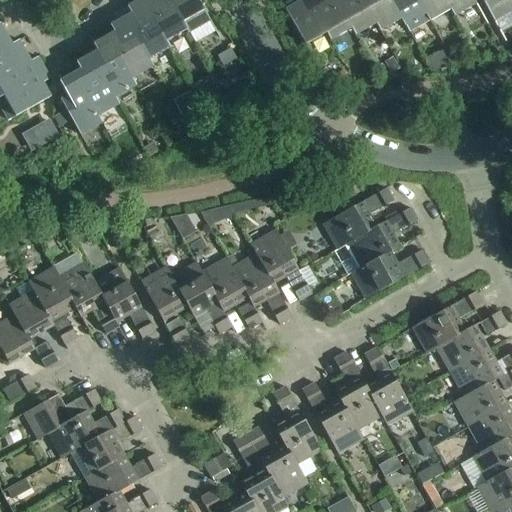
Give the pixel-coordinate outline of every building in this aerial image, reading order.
[(141,0),(127,9),(131,16),(139,29),(153,21),(165,43),(166,43),(187,31),(183,24),(182,24),(170,2),(156,10),(150,0),(141,0)] [(196,0),(150,0),(156,10),(170,2),(182,24),(183,24),(187,31),(189,35),(210,23),(196,0)] [(328,5),(324,0),(304,0),(285,11),(305,47),(326,35),(314,13),(328,5)] [(324,0),(328,5),(314,13),(326,35),(330,42),(351,30),(339,8),(353,0),(352,0),(324,0)] [(352,0),(353,0),(339,8),(351,30),(355,37),(375,26),(376,25),(364,3),(369,0),(352,0)] [(369,0),(364,3),(376,25),(375,26),(379,32),(400,21),(401,20),(389,0),(369,0)] [(389,0),(401,20),(400,21),(408,35),(429,23),(425,15),(426,15),(416,0),(389,0)] [(416,0),(426,15),(425,15),(429,23),(450,11),(451,11),(444,0),(416,0)] [(472,0),(444,0),(451,11),(450,11),(454,18),(476,6),(472,0)] [(480,0),(494,23),(511,12),(511,4),(509,0),(480,0)] [(110,27),(114,34),(122,48),(136,40),(149,62),(170,50),(166,43),(165,43),(153,21),(139,29),(131,16),(110,27)] [(0,71),(6,68),(0,58),(0,53),(12,46),(0,25),(0,71)] [(93,46),(97,53),(105,67),(119,59),(132,81),(132,80),(153,69),(149,62),(136,40),(122,48),(114,34),(93,46)] [(0,71),(0,99),(3,98),(2,98),(24,85),(16,71),(31,63),(19,42),(12,46),(0,53),(0,58),(6,68),(0,71)] [(494,45),(487,49),(491,58),(499,54),(494,45)] [(76,65),(80,72),(88,85),(102,77),(115,100),(115,99),(136,87),(132,80),(132,81),(119,59),(105,67),(97,53),(76,65)] [(384,63),(391,75),(399,70),(392,59),(384,63)] [(3,98),(0,99),(0,109),(8,123),(51,99),(31,63),(16,71),(24,85),(2,98),(3,98)] [(59,84),(67,98),(68,97),(71,104),(85,96),(98,118),(119,106),(115,99),(115,100),(102,77),(88,85),(80,72),(59,84)] [(212,76),(195,86),(202,99),(219,89),(212,76)] [(217,84),(222,93),(234,87),(231,82),(228,77),(227,78),(217,84)] [(195,95),(186,100),(192,111),(201,106),(195,95)] [(68,97),(67,98),(60,102),(80,137),(102,125),(98,118),(85,96),(71,104),(68,97)] [(61,114),(53,119),(59,129),(67,125),(61,114)] [(48,123),(34,131),(42,145),(57,137),(48,123)] [(129,171),(130,173),(137,170),(132,160),(125,164),(129,171)] [(339,192),(346,203),(356,197),(349,186),(339,192)] [(345,244),(346,246),(371,232),(371,231),(377,228),(370,216),(393,203),(386,191),(323,226),(336,249),(345,244)] [(390,221),(397,234),(417,223),(410,210),(390,221)] [(187,228),(182,218),(170,220),(178,233),(187,228)] [(96,230),(93,223),(79,223),(86,236),(96,230)] [(346,246),(360,270),(360,271),(385,257),(391,254),(395,252),(401,249),(386,223),(380,226),(377,228),(371,231),(371,232),(346,246)] [(163,238),(157,227),(146,233),(152,244),(163,238)] [(50,237),(45,229),(35,235),(40,243),(50,237)] [(250,247),(255,256),(256,256),(270,281),(271,280),(274,286),(286,279),(298,303),(311,296),(276,232),(250,247)] [(360,271),(360,270),(351,276),(365,301),(428,266),(421,253),(398,266),(391,254),(385,257),(360,271)] [(256,256),(255,256),(232,270),(231,270),(245,295),(248,301),(250,305),(250,304),(250,305),(251,305),(253,310),(278,296),(275,290),(276,290),(274,286),(271,280),(270,281),(256,256)] [(226,260),(202,274),(221,309),(220,309),(223,315),(248,301),(245,295),(231,270),(232,270),(226,260)] [(84,265),(59,279),(72,304),(71,305),(75,310),(77,314),(81,320),(92,313),(105,336),(119,329),(116,325),(113,319),(94,285),(94,284),(84,265)] [(184,304),(188,310),(193,319),(205,313),(218,336),(231,329),(223,315),(220,309),(221,309),(202,274),(196,265),(172,279),(171,279),(185,304),(184,304)] [(163,324),(188,310),(184,304),(185,304),(171,279),(172,279),(166,269),(141,284),(160,318),(163,324)] [(28,284),(33,294),(53,328),(56,333),(64,347),(77,340),(64,317),(75,310),(71,305),(72,304),(59,279),(54,270),(28,284)] [(119,271),(94,284),(94,285),(113,319),(116,325),(142,311),(119,271)] [(8,308),(14,317),(28,342),(29,341),(32,347),(56,333),(53,328),(33,294),(8,308)] [(426,356),(436,350),(460,336),(460,335),(466,332),(459,320),(482,307),(475,294),(412,330),(426,356)] [(292,319),(287,311),(281,300),(268,307),(279,327),(292,319)] [(261,324),(253,310),(251,305),(250,305),(250,304),(250,305),(237,312),(248,331),(261,324)] [(144,314),(143,315),(131,322),(142,341),(155,334),(144,314)] [(479,325),(486,338),(506,327),(499,314),(479,325)] [(8,366),(34,351),(32,347),(29,341),(28,342),(14,317),(0,325),(0,356),(3,355),(8,366)] [(165,327),(176,347),(189,340),(178,320),(165,327)] [(436,350),(450,375),(489,351),(475,327),(466,332),(460,335),(460,336),(436,350)] [(34,351),(45,371),(58,363),(47,343),(34,351)] [(364,357),(375,377),(388,370),(377,350),(364,357)] [(450,375),(463,399),(464,399),(488,386),(489,386),(494,383),(498,381),(498,380),(504,377),(489,351),(450,375)] [(337,398),(339,402),(343,408),(343,407),(357,432),(358,432),(381,418),(382,418),(369,393),(365,387),(363,383),(363,384),(346,355),(333,362),(346,385),(335,391),(338,398),(337,398)] [(511,371),(511,355),(500,362),(507,375),(511,371)] [(395,362),(388,365),(392,372),(398,368),(395,362)] [(498,380),(498,381),(505,393),(511,388),(511,371),(507,375),(504,377),(498,380)] [(390,373),(365,387),(369,393),(382,418),(381,418),(387,428),(413,413),(390,373)] [(2,392),(10,404),(10,405),(35,390),(28,377),(2,392)] [(454,404),(468,429),(508,407),(494,383),(489,386),(488,386),(464,399),(463,399),(454,404)] [(302,393),(313,412),(326,405),(315,385),(302,393)] [(412,394),(409,388),(403,392),(406,398),(412,394)] [(296,467),(321,453),(285,389),(272,397),(284,416),(286,419),(272,427),(283,446),(287,452),(288,451),(296,467)] [(38,442),(47,436),(81,416),(87,413),(101,405),(93,392),(64,409),(58,397),(23,416),(38,442)] [(343,408),(339,402),(315,416),(337,456),(363,441),(358,432),(357,432),(343,407),(343,408)] [(468,429),(482,454),(511,437),(511,413),(508,407),(468,429)] [(61,461),(71,456),(71,455),(125,426),(124,425),(117,412),(94,425),(87,413),(81,416),(47,436),(61,461)] [(71,455),(71,456),(84,480),(125,457),(118,445),(141,432),(134,419),(124,425),(125,426),(71,455)] [(258,430),(246,437),(257,456),(269,450),(258,430)] [(239,484),(244,493),(248,499),(249,499),(256,511),(282,511),(288,509),(283,500),(282,500),(262,466),(263,465),(259,460),(257,457),(257,456),(246,437),(233,444),(244,464),(245,464),(252,476),(239,484)] [(439,444),(447,459),(459,453),(451,437),(439,444)] [(472,459),(486,484),(486,485),(511,470),(511,437),(482,454),(472,459)] [(282,500),(283,500),(307,486),(296,467),(288,451),(287,452),(283,446),(259,460),(263,465),(262,466),(282,500)] [(204,467),(211,479),(231,468),(224,455),(204,467)] [(84,480),(98,504),(99,505),(120,493),(133,486),(133,485),(162,469),(155,456),(135,467),(136,468),(132,470),(125,457),(84,480)] [(443,475),(438,465),(430,469),(435,479),(443,475)] [(407,467),(400,471),(404,478),(411,474),(407,467)] [(476,489),(488,511),(495,511),(511,502),(511,470),(486,485),(486,484),(476,489)] [(12,502),(22,496),(16,487),(7,492),(12,502)] [(99,505),(98,504),(83,511),(144,511),(157,505),(150,492),(130,503),(130,504),(127,506),(120,493),(99,505)] [(207,511),(224,511),(221,506),(214,493),(201,500),(207,511)] [(256,511),(249,499),(248,499),(244,493),(221,506),(224,511),(256,511)] [(353,495),(332,505),(335,511),(349,511),(359,507),(353,495)] [(371,508),(372,511),(386,511),(391,510),(385,500),(371,508)] [(511,511),(511,502),(495,511),(511,511)]
